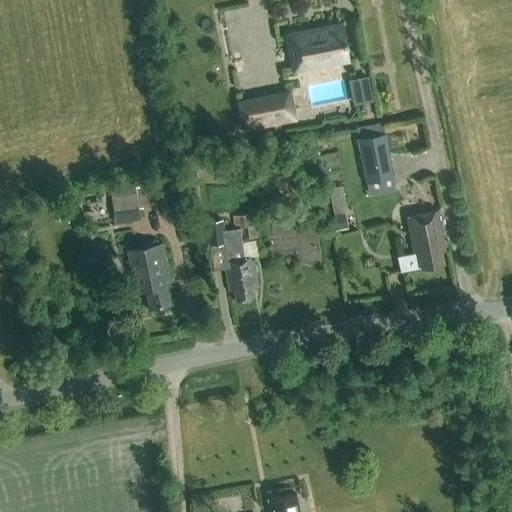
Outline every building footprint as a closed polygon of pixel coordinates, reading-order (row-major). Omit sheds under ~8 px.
[(348,61),(341,25),(286,36),(293,72),(348,61)] [(290,90),(236,101),(242,131),(296,121),(290,90)] [(383,133),(356,138),(365,184),(392,178),(383,133)] [(210,174),(208,158),(183,161),(185,177),(210,174)] [(264,186),(251,188),(252,195),(278,191),(275,176),(262,178),(264,186)] [(133,182),(109,186),(116,224),(141,220),(139,208),(142,208),(139,186),(134,187),(133,182)] [(421,269),(443,264),(439,246),(443,245),(436,211),(406,217),(413,252),(417,251),(421,269)] [(239,224),(239,227),(246,226),(248,239),(257,238),(255,225),(248,226),(247,223),(255,222),(254,213),(232,216),(233,225),(239,224)] [(345,213),(330,216),(333,232),(348,229),(345,213)] [(193,214),(179,216),(182,242),(196,240),(193,214)] [(252,288),(257,288),(253,257),(243,258),(239,228),(224,230),(222,220),(204,222),(208,247),(224,244),(226,262),(223,262),(228,293),(233,292),(234,300),(254,297),(252,288)] [(126,252),(135,293),(145,291),(149,309),(170,305),(165,281),(170,280),(163,244),(126,252)] [(298,511),(295,494),(267,500),(269,511),(298,511)]
